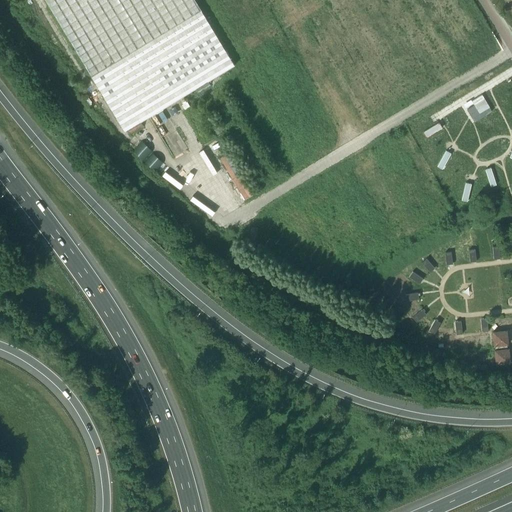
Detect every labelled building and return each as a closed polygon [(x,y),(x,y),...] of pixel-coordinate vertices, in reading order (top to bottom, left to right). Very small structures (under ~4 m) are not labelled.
[(194,0),(45,0),(125,131),(126,130),(128,132),(142,124),(141,122),(195,89),(196,91),(209,83),(208,81),(218,75),(221,81),(231,75),(227,70),(234,65),(194,0)] [(488,108),(481,95),(470,101),(478,113),(488,108)] [(429,135),(442,128),(439,123),(423,132),(426,137),(429,135)] [(139,155),(150,165),(158,156),(147,146),(139,155)] [(451,152),(447,148),(436,163),(441,166),(451,152)] [(494,165),(488,166),(492,184),(498,182),(494,165)] [(424,258),(420,261),(422,264),(428,271),(433,267),(426,260),(424,258)] [(420,278),(412,273),(410,272),(407,276),(409,278),(417,283),(420,278)] [(421,311),(413,318),(411,320),(414,324),(417,322),(425,316),(421,311)] [(434,322),(430,331),(428,334),(433,336),(435,334),(440,325),(434,322)] [(501,331),(492,332),(494,346),(508,344),(507,338),(502,339),(501,331)] [(508,349),(494,350),(496,364),(510,363),(508,349)]
